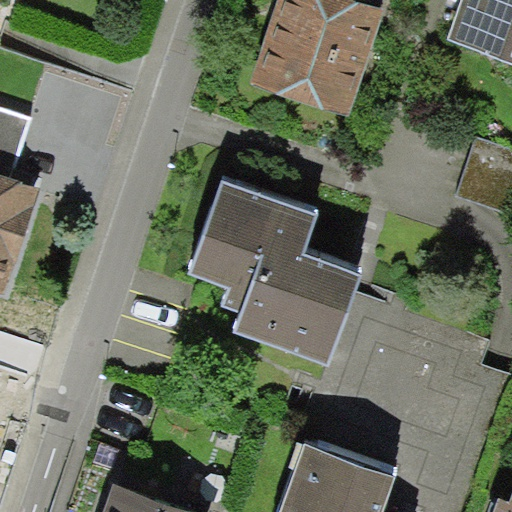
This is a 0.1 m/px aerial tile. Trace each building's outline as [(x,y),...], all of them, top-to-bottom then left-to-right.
[(277,0),(251,82),(351,114),(386,6),(366,0),(277,0)] [(511,0),(460,0),(449,32),(511,54),(511,0)] [(30,116),(0,106),(0,289),(5,291),(40,183),(11,174),(30,116)] [(511,207),(511,147),(477,134),(456,190),(511,210),(511,207)] [(319,207),(224,176),(193,266),(230,278),(222,301),(239,306),(231,330),(328,362),(351,289),(363,266),(306,247),(319,207)] [(392,470),(301,439),(277,511),(376,511),(384,493),(392,470)] [(212,511),(213,511),(112,478),(100,511),(212,511)] [(511,511),(511,490),(511,494),(502,491),(494,511),(511,511)]
